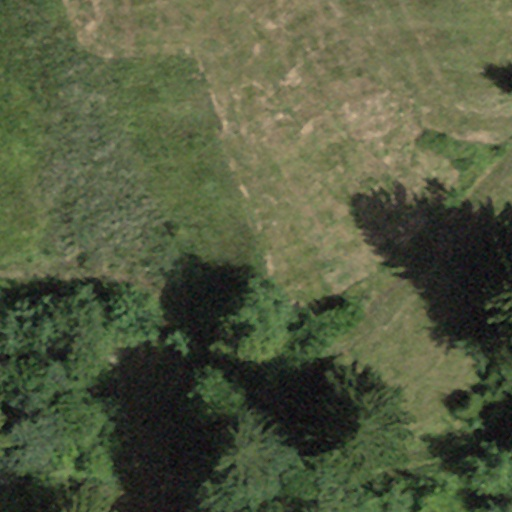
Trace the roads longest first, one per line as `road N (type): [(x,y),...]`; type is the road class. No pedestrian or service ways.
road 1 (track): [(511,422),(416,459),(328,458),(152,296),(0,287)]
road 2 (track): [(250,386),(334,346),(389,305),(511,166)]
